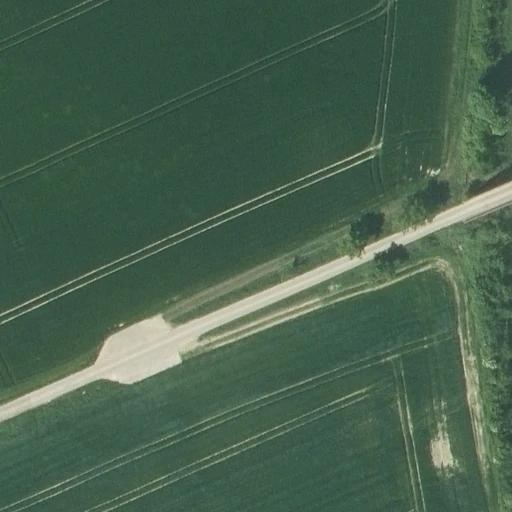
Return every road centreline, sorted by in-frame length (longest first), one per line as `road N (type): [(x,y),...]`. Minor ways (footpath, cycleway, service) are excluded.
road 1 (track): [(497,511),(461,251),(176,356),(164,344),(179,329),(451,204),(469,187),(481,133),(487,0)]
road 2 (track): [(0,415),(511,189)]
